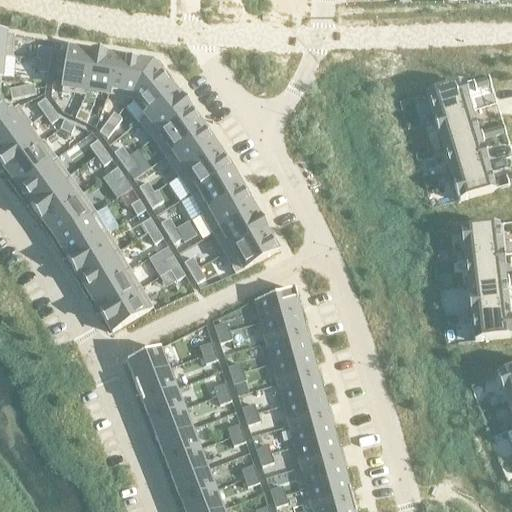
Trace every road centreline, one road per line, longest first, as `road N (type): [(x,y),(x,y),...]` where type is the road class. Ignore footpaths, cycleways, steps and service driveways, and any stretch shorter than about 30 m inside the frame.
road 1 (residential): [(327,250),(405,476),(410,511)]
road 2 (residential): [(96,359),(327,250)]
road 3 (residential): [(0,211),(96,359)]
road 4 (residential): [(96,359),(157,511)]
road 5 (residential): [(321,0),(319,37),(265,133)]
road 6 (residential): [(265,133),(327,250)]
